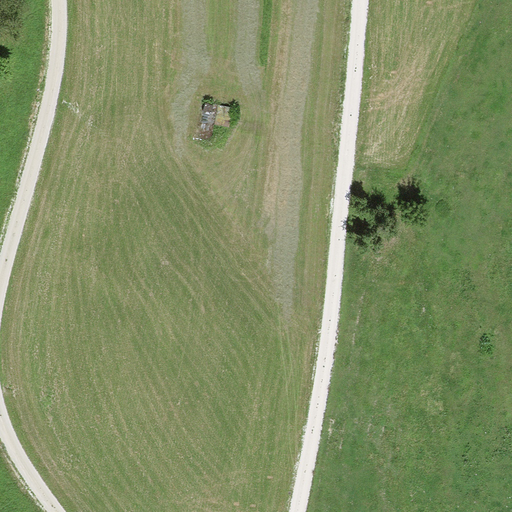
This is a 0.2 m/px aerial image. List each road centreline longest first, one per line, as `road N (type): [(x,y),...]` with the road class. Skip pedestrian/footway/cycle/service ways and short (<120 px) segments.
road 1 (track): [(358,0),(296,511)]
road 2 (track): [(341,183),(379,199),(410,233),(437,409),(468,511)]
road 3 (track): [(53,0),(55,56),(0,273)]
